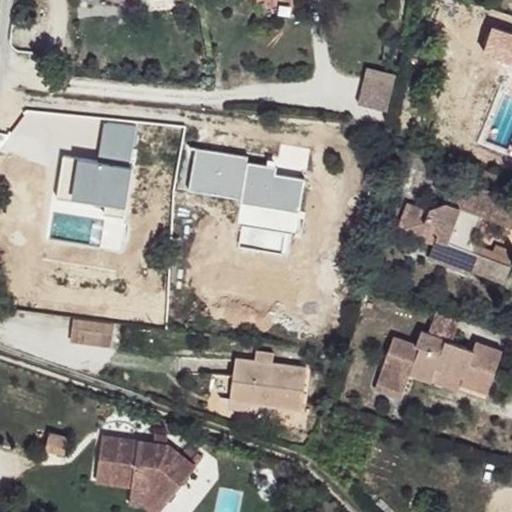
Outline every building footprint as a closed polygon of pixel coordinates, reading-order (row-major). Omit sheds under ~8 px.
[(503,11),(491,7),(485,23),(496,27),(497,24),(503,11)] [(511,14),(503,11),(497,24),(511,29),(511,14)] [(362,105),(391,108),(395,68),(365,66),(362,105)] [(257,200),(264,160),(204,150),(201,170),(191,169),(188,189),(257,200)] [(511,201),(455,180),(446,203),(430,207),(424,222),(438,234),(429,259),(468,275),(470,271),(504,283),(510,267),(477,253),(474,238),(482,217),(511,228),(511,201)] [(460,320),(436,312),(428,332),(422,330),(416,345),(420,347),(411,372),(436,381),(440,368),(463,376),(461,383),(487,391),(501,352),(474,342),(473,349),(452,343),(460,320)] [(116,328),(76,321),(73,340),(114,346),(116,328)] [(420,347),(416,345),(392,338),(376,384),(404,393),(411,372),(420,347)] [(256,356),(254,365),(275,368),(276,359),(256,356)] [(275,368),(254,365),(237,363),(233,387),(231,405),(301,415),(307,374),(275,368)] [(440,368),(436,381),(459,389),(461,383),(463,376),(440,368)] [(402,400),(404,393),(376,384),(373,391),(402,400)] [(300,423),(301,415),(231,405),(233,387),(226,385),(223,412),(300,423)] [(52,439),(48,455),(67,458),(70,442),(52,439)] [(171,449),(104,441),(99,486),(135,491),(153,493),(169,506),(198,471),(171,449)] [(135,491),(133,508),(146,510),(148,511),(164,511),(169,506),(153,493),(135,491)]
